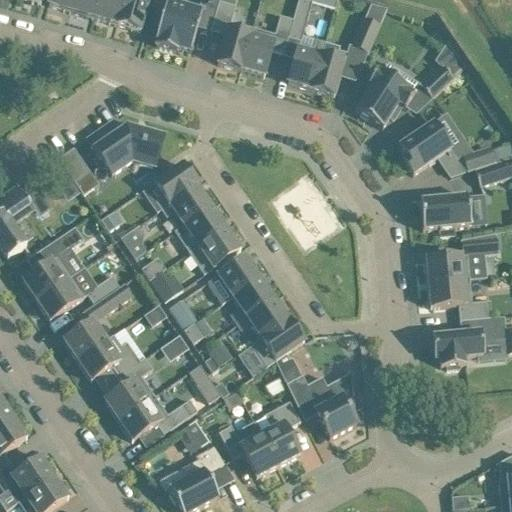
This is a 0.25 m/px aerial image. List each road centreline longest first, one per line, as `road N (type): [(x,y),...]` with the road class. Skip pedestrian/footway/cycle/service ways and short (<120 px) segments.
road 1 (residential): [(214,106),(200,159),(315,326),(389,324)]
road 2 (residential): [(214,106),(322,137),(383,230),(389,324)]
road 3 (residential): [(0,36),(214,106)]
road 4 (residential): [(123,511),(0,333)]
road 5 (residential): [(389,324),(382,385),(392,467)]
road 6 (residential): [(511,441),(434,477),(392,467)]
